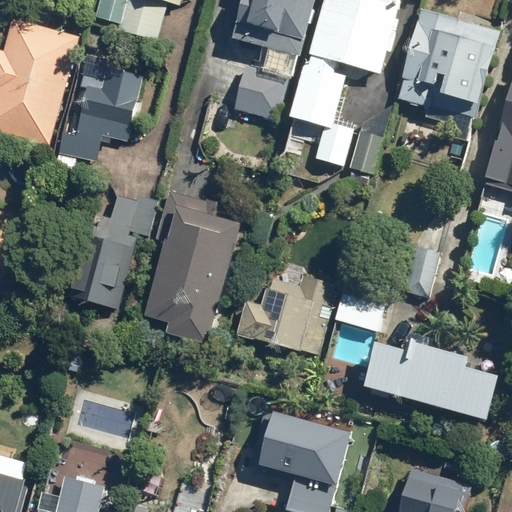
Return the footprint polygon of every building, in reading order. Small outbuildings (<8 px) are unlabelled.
[(101,0),(96,17),(99,18),(97,24),(157,41),(168,2),(179,5),(180,0),(101,0)] [(242,0),(231,43),(300,61),(315,0),(242,0)] [(324,0),(308,60),(311,61),(308,71),(303,70),(288,124),(309,129),(324,131),(315,163),(373,179),(384,141),(333,127),(346,79),(333,78),(336,68),(380,80),(402,0),(324,0)] [(501,35),(421,13),(396,101),(476,123),(501,35)] [(0,131),(50,145),(79,38),(14,20),(5,50),(0,48),(0,131)] [(104,136),(129,141),(144,75),(111,68),(113,58),(89,53),(81,87),(87,88),(77,135),(64,132),(59,153),(98,162),(104,136)] [(291,82),(244,70),(233,111),(280,124),(291,82)] [(511,84),(494,148),(496,149),(494,160),(505,163),(497,192),(511,196),(511,84)] [(166,243),(145,315),(171,322),(168,334),(208,345),(242,222),(225,218),(228,208),(170,192),(157,240),(166,243)] [(63,294),(119,309),(138,238),(130,235),(131,231),(149,236),(159,200),(140,195),(139,200),(119,194),(113,218),(102,215),(99,226),(83,221),(63,294)] [(0,296),(18,232),(0,226),(0,296)] [(429,301),(440,255),(415,249),(404,296),(429,301)] [(300,288),(269,280),(261,309),(245,305),(236,339),(255,345),(255,347),(318,364),(339,288),(303,278),(300,288)] [(402,357),(375,349),(363,393),(485,426),(497,383),(465,374),(468,363),(405,346),(402,357)] [(348,438),(273,418),(270,430),(262,428),(255,452),(263,454),(259,468),(334,489),(348,438)] [(464,511),(472,488),(410,471),(399,511),(464,511)] [(98,511),(106,487),(67,476),(56,511),(52,511),(39,508),(38,511),(98,511)]
